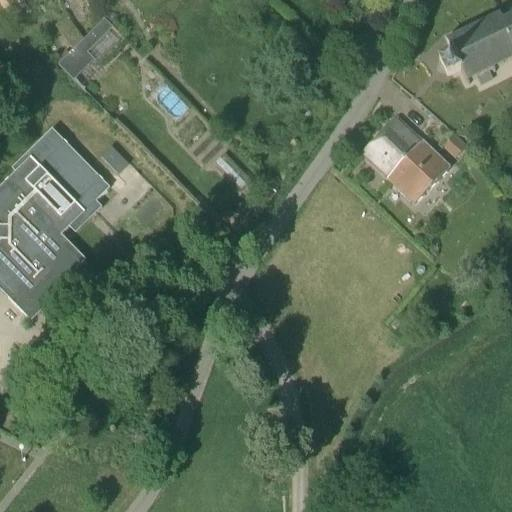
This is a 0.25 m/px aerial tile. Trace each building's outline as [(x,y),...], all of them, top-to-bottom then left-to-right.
[(439,61),(447,78),(460,72),(467,87),(469,86),(468,84),(476,80),(488,74),(492,72),(493,74),(495,73),(494,71),(511,61),(511,13),(511,14),(510,12),(500,16),(500,14),(497,16),(498,18),(474,30),(473,27),(471,28),(472,31),(448,43),(446,40),(445,41),(452,56),(439,61)] [(119,43),(109,33),(112,30),(103,22),(83,41),(73,52),(58,66),(73,82),(94,62),(96,65),(119,43)] [(73,52),(83,41),(76,31),(64,40),(73,52)] [(352,93),(359,82),(343,71),(336,82),(352,93)] [(480,87),(492,81),(488,74),(476,80),(480,87)] [(150,96),(175,123),(189,111),(162,84),(150,96)] [(396,121),(361,158),(414,207),(449,170),(396,121)] [(29,161),(0,189),(0,283),(11,295),(7,299),(26,319),(48,298),(56,307),(72,292),(63,283),(85,262),(61,237),(83,215),(89,221),(101,210),(95,204),(109,190),(51,131),(25,157),(29,161)] [(463,149),(451,137),(444,145),(456,157),(463,149)] [(492,158),(497,155),(493,147),(487,151),(492,158)] [(128,166),(110,148),(100,158),(117,176),(128,166)] [(214,165),(240,191),(250,182),(224,156),(214,165)] [(248,221),(253,225),(275,195),(276,194),(267,187),(248,214),(252,216),(248,221)] [(385,345),(406,340),(402,320),(381,325),(385,345)]
